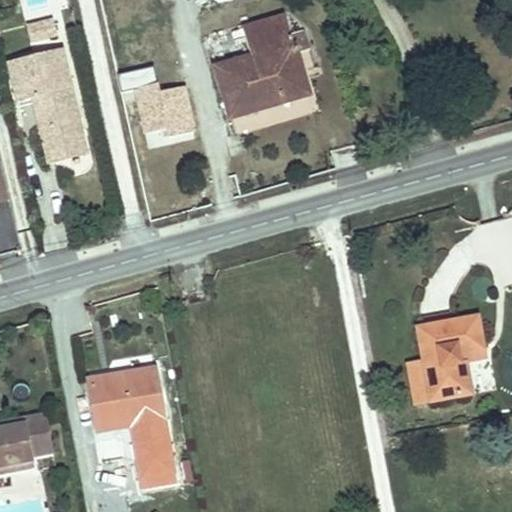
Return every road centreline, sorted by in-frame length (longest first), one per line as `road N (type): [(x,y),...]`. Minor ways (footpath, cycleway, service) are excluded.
road 1 (tertiary): [(511,155),(0,298)]
road 2 (unknown): [(331,205),(384,511)]
